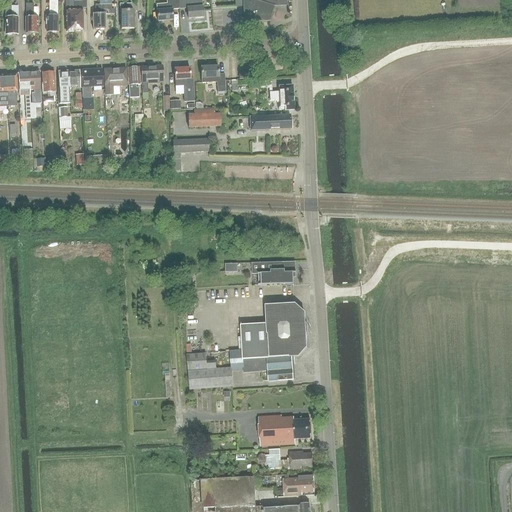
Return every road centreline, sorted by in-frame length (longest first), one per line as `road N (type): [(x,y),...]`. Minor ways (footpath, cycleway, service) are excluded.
road 1 (tertiary): [(328,511),(302,40)]
road 2 (unclassified): [(302,40),(0,58)]
road 3 (track): [(511,247),(405,246),(388,256),(367,289),(314,292)]
road 4 (unknown): [(314,292),(208,300),(209,338)]
